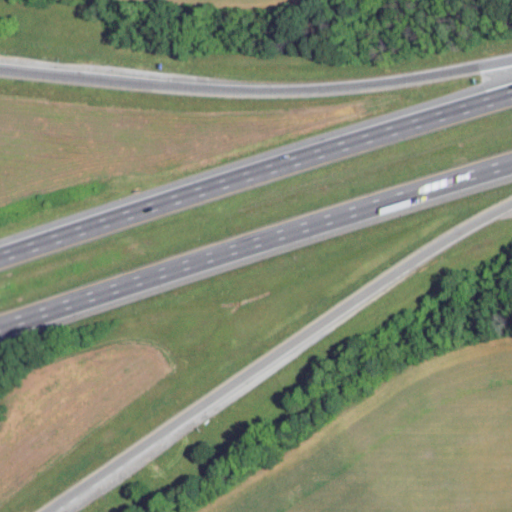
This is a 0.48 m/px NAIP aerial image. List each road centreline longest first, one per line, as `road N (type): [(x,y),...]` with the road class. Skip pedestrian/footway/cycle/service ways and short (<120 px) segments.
road 1 (motorway): [(0,336),(511,165)]
road 2 (motorway): [(511,101),(0,271)]
road 3 (motorway): [(61,511),(400,288),(511,224)]
road 4 (motorway): [(511,59),(294,90),(0,66)]
